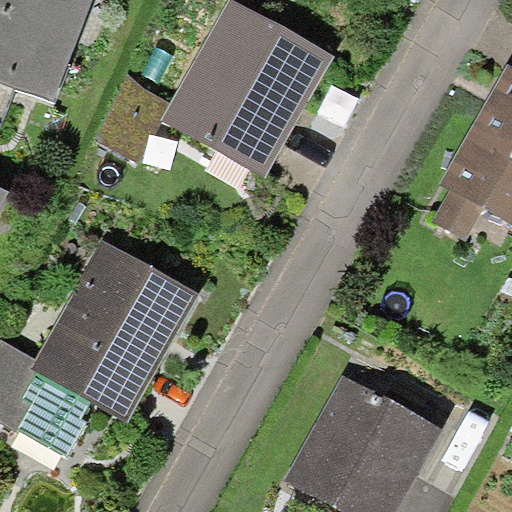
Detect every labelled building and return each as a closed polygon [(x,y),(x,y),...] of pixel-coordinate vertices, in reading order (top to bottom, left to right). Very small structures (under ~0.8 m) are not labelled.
[(0,0),(0,84),(54,105),(95,0),(0,0)] [(231,3),(162,125),(265,183),(304,114),(334,61),(231,3)] [(511,68),(509,67),(438,191),(449,197),(481,214),(511,231),(511,68)] [(0,213),(9,195),(0,191),(0,213)] [(466,243),(481,214),(449,197),(433,226),(466,243)] [(38,362),(32,373),(94,407),(127,425),(168,351),(198,299),(103,246),(38,362)] [(0,423),(65,459),(94,407),(32,373),(38,362),(3,343),(0,347),(0,423)] [(346,380),(285,483),(334,511),(395,511),(400,504),(440,434),(346,380)]
